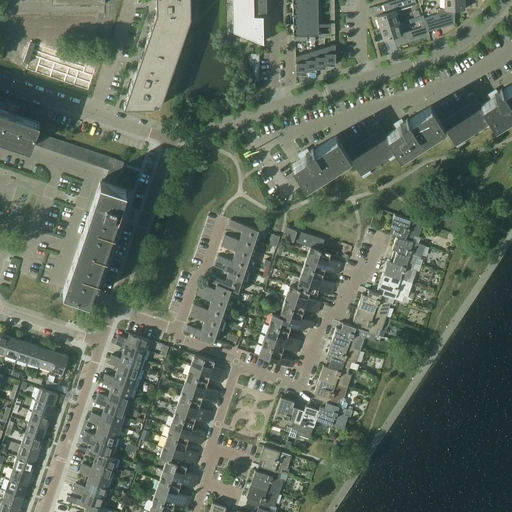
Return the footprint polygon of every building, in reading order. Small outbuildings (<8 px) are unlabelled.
[(156,0),(156,11),(123,106),(159,106),(190,16),(190,6),(188,6),(188,3),(190,3),(189,0),(156,0)] [(246,35),(246,36),(263,42),(263,23),(263,22),(266,21),(267,21),(266,0),(232,0),(233,31),(246,35)] [(292,0),(293,3),(295,3),(295,5),(293,5),(293,13),(295,13),(295,16),(293,16),(293,24),(295,24),(295,26),(293,26),(293,34),(318,34),(317,0),(292,0)] [(376,16),(380,28),(399,22),(396,11),(416,4),(415,0),(395,0),(383,4),(385,11),(388,10),(389,12),(376,16)] [(424,18),(424,20),(428,31),(455,23),(454,12),(452,12),(452,9),(464,9),(464,0),(444,0),(445,9),(438,9),(438,14),(424,18)] [(399,22),(380,28),(384,39),(392,37),(393,40),(394,39),(396,46),(430,35),(428,31),(424,20),(420,21),(422,27),(402,33),(399,22)] [(335,43),(325,46),(326,65),(330,65),(335,65),(335,52),(335,43)] [(325,46),(316,49),(316,68),(320,68),(326,68),(326,65),(325,46)] [(316,49),(306,52),(306,71),(310,71),(316,71),(316,68),(316,49)] [(306,71),(306,52),(295,55),(296,61),(295,61),(296,73),(296,74),(301,74),(306,74),(306,71)] [(470,106),(442,123),(442,124),(443,126),(455,145),(491,122),(493,125),(511,113),(511,84),(503,90),(502,88),(494,93),(496,96),(490,100),(489,99),(473,109),(470,106)] [(467,95),(472,102),(477,98),(472,91),(467,95)] [(376,135),(348,153),(347,154),(349,156),(361,175),(397,151),(399,155),(443,126),(442,124),(442,123),(431,105),(409,119),(408,118),(400,123),(401,126),(395,129),(395,128),(378,139),(376,135)] [(0,134),(31,145),(32,143),(35,131),(38,123),(0,110),(0,134)] [(373,124),(377,131),(383,128),(378,121),(373,124)] [(41,133),(35,131),(32,143),(37,145),(41,133)] [(46,135),(41,133),(37,145),(42,147),(46,135)] [(46,135),(42,147),(47,148),(51,137),(46,135)] [(347,154),(348,153),(336,135),(314,149),(313,147),(305,152),(307,155),(301,159),(300,158),(291,164),(304,184),(349,156),(347,154)] [(47,148),(52,150),(56,138),(51,137),(47,148)] [(61,140),(56,138),(52,150),(57,152),(61,140)] [(66,142),(61,140),(57,152),(62,154),(66,142)] [(62,154),(67,155),(71,144),(66,142),(62,154)] [(77,145),(71,144),(67,155),(73,157),(77,145)] [(73,157),(78,159),(82,147),(77,145),(73,157)] [(87,149),(82,147),(78,159),(83,161),(87,149)] [(88,162),(92,150),(87,149),(83,161),(88,162)] [(93,164),(97,152),(92,150),(88,162),(93,164)] [(98,166),(102,154),(97,152),(93,164),(98,166)] [(102,154),(98,166),(103,168),(107,155),(102,154)] [(103,168),(109,169),(113,157),(107,155),(103,168)] [(113,157),(109,169),(120,173),(124,161),(113,157)] [(109,169),(107,175),(118,179),(120,173),(109,169)] [(107,175),(105,181),(116,184),(118,179),(107,175)] [(116,184),(105,181),(102,180),(65,289),(87,297),(112,221),(120,223),(126,205),(119,202),(124,187),(116,184)] [(392,234),(396,235),(412,241),(413,240),(414,235),(418,236),(423,223),(394,213),(390,227),(394,228),(392,234)] [(241,230),(240,234),(258,240),(262,230),(230,219),(228,225),(241,230)] [(282,237),(310,246),(321,249),(324,239),(286,226),(282,237)] [(225,234),(223,240),(255,251),(258,240),(240,234),(238,239),(225,234)] [(396,250),(395,256),(415,262),(416,257),(420,258),(425,245),(413,240),(412,241),(396,235),(392,248),(396,250)] [(234,250),(233,255),(251,261),(255,251),(223,240),(221,246),(234,250)] [(310,246),(307,256),(340,268),(342,262),(329,258),(330,253),(321,249),(310,246)] [(218,255),(216,260),(248,271),(251,261),(233,255),(231,259),(218,255)] [(307,256),(303,267),(323,274),(325,269),(338,273),(340,268),(307,256)] [(388,260),(383,273),(412,283),(416,269),(413,268),(415,262),(395,256),(393,261),(388,260)] [(227,270),(226,275),(244,281),(248,271),(216,260),(214,266),(227,270)] [(303,267),(300,277),(333,288),(335,283),(322,278),(323,274),(303,267)] [(384,288),(382,293),(382,294),(388,296),(401,301),(403,295),(407,296),(412,283),(383,273),(379,286),(384,288)] [(209,281),(215,284),(234,290),(241,292),(244,281),(226,275),(224,280),(211,275),(209,281)] [(300,277),(296,287),(310,292),(316,294),(318,289),(331,294),(333,288),(300,277)] [(201,283),(199,289),(230,300),(234,290),(215,284),(214,288),(201,283)] [(290,285),(286,295),(319,307),(321,301),(308,296),(310,292),(296,287),(290,285)] [(210,299),(209,304),(227,310),(230,300),(199,289),(197,295),(210,299)] [(362,293),(357,306),(386,316),(390,303),(386,302),(388,296),(382,294),(382,293),(369,289),(367,295),(362,293)] [(286,295),(283,305),(303,312),(304,308),(318,312),(319,307),(286,295)] [(194,304),(192,309),(223,320),(227,310),(209,304),(207,308),(194,304)] [(283,305),(279,316),(306,325),(312,327),(314,321),(301,317),(303,312),(283,305)] [(358,321),(356,327),(362,329),(362,330),(376,334),(377,328),(381,329),(386,316),(357,306),(353,320),(358,321)] [(203,320),(202,324),(220,330),(223,320),(192,309),(190,315),(203,320)] [(272,313),(269,324),(289,331),(290,326),(304,331),(306,325),(279,316),(272,313)] [(336,327),(331,340),(360,349),(364,336),(360,335),(362,330),(362,329),(356,327),(343,322),(341,328),(336,327)] [(220,330),(202,324),(200,329),(187,324),(185,330),(216,341),(220,330)] [(269,324),(265,334),(299,345),(301,340),(287,335),(289,331),(269,324)] [(0,352),(5,354),(11,336),(0,332),(0,352)] [(118,335),(116,339),(146,349),(150,339),(129,332),(127,338),(118,335)] [(265,334),(262,344),(282,351),(284,347),(297,351),(299,345),(265,334)] [(5,354),(16,358),(22,340),(11,336),(5,354)] [(124,347),(123,352),(143,359),(146,349),(116,339),(115,344),(124,347)] [(16,358),(27,362),(33,344),(22,340),(16,358)] [(332,355),(330,360),(350,367),(355,369),(357,363),(355,363),(360,349),(331,340),(327,353),(332,355)] [(27,362),(39,365),(45,347),(33,344),(27,362)] [(282,351),(262,344),(258,355),(292,366),(294,360),(281,356),(282,351)] [(39,365),(50,369),(56,351),(45,347),(39,365)] [(56,351),(50,369),(62,373),(68,355),(56,351)] [(111,354),(110,358),(140,369),(143,359),(123,352),(121,357),(111,354)] [(194,354),(191,365),(224,376),(226,370),(213,366),(214,361),(194,354)] [(118,366),(116,371),(137,378),(140,369),(110,358),(108,363),(118,366)] [(323,364),(319,378),(347,387),(352,374),(348,373),(350,367),(330,360),(328,366),(323,364)] [(191,365),(187,375),(207,382),(209,377),(222,382),(224,376),(191,365)] [(13,370),(11,374),(18,376),(20,372),(19,372),(21,367),(17,366),(16,371),(13,370)] [(105,373),(103,378),(133,388),(137,378),(116,371),(114,377),(105,373)] [(187,375),(184,385),(217,396),(219,391),(206,386),(207,382),(187,375)] [(111,385),(110,391),(130,398),(133,388),(103,378),(102,382),(111,385)] [(317,399),(326,402),(326,401),(337,405),(345,407),(346,402),(344,396),(347,387),(319,378),(314,391),(319,393),(317,399)] [(47,380),(46,386),(66,393),(67,393),(69,387),(47,380)] [(184,385),(180,395),(200,402),(202,398),(215,402),(217,396),(184,385)] [(40,387),(36,399),(54,405),(58,393),(40,387)] [(98,393),(97,397),(127,407),(130,398),(110,391),(108,396),(98,393)] [(180,395),(177,406),(210,417),(212,411),(199,407),(200,402),(180,395)] [(286,426),(291,428),(298,408),(293,406),(294,401),(281,396),(271,425),(285,430),(286,426)] [(105,405),(103,410),(124,417),(127,407),(97,397),(95,402),(105,405)] [(36,399),(32,410),(50,416),(54,405),(36,399)] [(320,405),(318,409),(319,409),(315,419),(316,419),(344,429),(348,415),(344,414),(346,408),(345,407),(337,405),(326,401),(326,402),(324,407),(320,405)] [(298,408),(291,428),(289,435),(294,437),(296,433),(309,438),(316,419),(315,419),(319,409),(318,409),(305,405),(304,409),(298,408)] [(177,406),(173,416),(194,423),(195,418),(208,422),(210,417),(177,406)] [(32,410),(28,421),(46,427),(50,416),(32,410)] [(92,412),(90,416),(120,427),(124,417),(103,410),(101,415),(92,412)] [(98,424),(97,429),(117,436),(120,427),(90,416),(89,421),(98,424)] [(173,416),(170,426),(203,437),(205,432),(192,427),(194,423),(173,416)] [(28,421),(24,433),(42,439),(46,427),(28,421)] [(170,426),(166,436),(187,443),(188,438),(202,443),(203,437),(170,426)] [(85,431),(84,436),(114,446),(117,436),(97,429),(95,434),(85,431)] [(24,433),(21,444),(38,450),(42,439),(24,433)] [(92,443),(90,448),(90,449),(111,456),(111,455),(114,446),(84,436),(82,440),(92,443)] [(166,436),(163,446),(197,458),(198,452),(185,448),(187,443),(166,436)] [(128,443),(126,449),(135,452),(137,446),(128,443)] [(21,444),(17,456),(35,462),(38,450),(21,444)] [(264,460),(262,465),(282,472),(283,467),(287,468),(292,454),(263,445),(259,458),(264,460)] [(159,457),(166,459),(180,464),(180,463),(181,459),(195,463),(197,458),(163,446),(159,457)] [(95,456),(94,461),(114,468),(118,458),(111,455),(111,456),(90,449),(90,448),(88,447),(86,452),(95,456)] [(17,456),(13,467),(31,473),(35,462),(17,456)] [(166,459),(163,469),(196,481),(198,475),(185,471),(187,466),(180,463),(180,464),(166,459)] [(82,463),(81,467),(111,477),(114,468),(94,461),(92,466),(82,463)] [(255,469),(250,483),(279,492),(283,479),(280,478),(282,472),(262,465),(260,471),(255,469)] [(13,467),(9,478),(27,484),(31,473),(13,467)] [(89,475),(87,480),(108,487),(111,477),(81,467),(79,472),(89,475)] [(163,469),(159,480),(180,486),(181,482),(194,486),(196,481),(163,469)] [(9,478),(5,490),(23,496),(27,484),(9,478)] [(76,482),(74,487),(104,497),(108,487),(87,480),(85,485),(76,482)] [(159,480),(156,490),(190,501),(191,495),(178,491),(180,486),(159,480)] [(249,504),(258,507),(258,506),(269,510),(271,504),(274,506),(279,492),(250,483),(246,496),(251,498),(249,504)] [(82,494),(81,499),(101,506),(104,497),(74,487),(73,491),(82,494)] [(5,490),(1,501),(19,507),(23,496),(5,490)] [(156,490),(153,500),(173,507),(174,502),(188,507),(190,501),(156,490)] [(86,506),(84,511),(85,511),(106,511),(108,508),(101,506),(81,499),(78,498),(76,503),(86,506)] [(153,500),(149,510),(154,511),(172,511),(171,511),(173,507),(153,500)] [(1,501),(0,505),(0,511),(17,511),(19,507),(1,501)] [(228,511),(224,511),(226,506),(212,501),(208,511),(228,511)]
